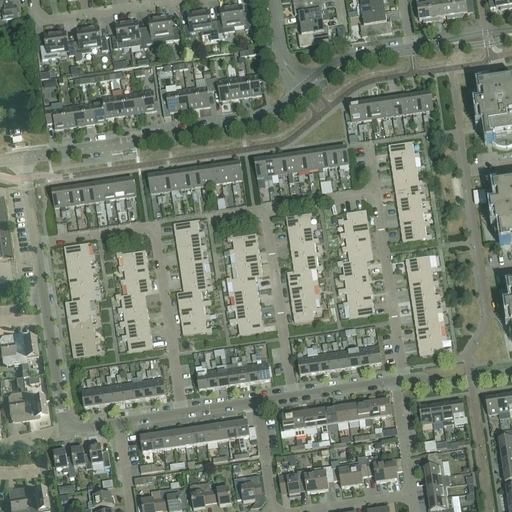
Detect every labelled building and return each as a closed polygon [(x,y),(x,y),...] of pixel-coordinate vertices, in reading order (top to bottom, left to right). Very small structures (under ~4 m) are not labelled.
[(0,0),(0,14),(5,14),(6,22),(17,20),(18,24),(16,8),(17,8),(18,12),(19,12),(16,0),(0,0)] [(373,15),(370,0),(355,0),(357,8),(358,8),(360,7),(362,17),(373,15)] [(386,0),(370,0),(373,15),(385,14),(383,3),(386,3),(386,4),(387,4),(386,0)] [(431,23),(427,0),(426,0),(415,2),(419,22),(423,22),(423,24),(431,23)] [(443,19),(439,0),(427,0),(431,23),(440,22),(439,19),(443,19)] [(455,20),(452,2),(452,0),(439,0),(443,19),(446,18),(447,21),(455,20)] [(464,0),(465,1),(452,2),(455,20),(463,18),(463,16),(467,15),(474,14),(471,0),(464,0)] [(487,0),(489,10),(495,9),(496,10),(499,9),(500,11),(508,10),(506,0),(487,0)] [(323,1),(308,3),(311,25),(322,23),(329,22),(328,13),(325,13),(323,1)] [(311,25),(308,3),(293,5),(295,18),(295,17),(298,16),(300,26),(311,25)] [(242,7),(231,9),(233,29),(244,27),(244,32),(251,31),(249,18),(243,19),(242,7)] [(233,29),(231,9),(220,11),(222,22),(216,23),(218,36),(218,42),(225,41),(224,35),(234,33),(233,29)] [(209,12),(198,14),(201,33),(201,37),(210,36),(211,43),(218,42),(218,36),(216,23),(210,24),(209,12)] [(201,33),(198,14),(187,15),(189,27),(183,28),(185,41),(191,40),(191,35),(201,33)] [(386,24),(385,14),(373,15),(377,37),(392,35),(390,22),(389,23),(389,24),(386,24)] [(377,37),(373,15),(362,17),(364,27),(361,28),(360,27),(361,39),(377,37)] [(170,18),(159,20),(162,39),(163,44),(179,42),(177,29),(172,30),(170,18)] [(162,39),(159,20),(148,21),(150,33),(144,34),(146,46),(152,46),(152,41),(162,39)] [(137,23),(126,24),(130,49),(140,47),(140,50),(147,49),(146,46),(144,34),(139,34),(137,23)] [(324,33),(322,23),(311,25),(314,47),(329,44),(327,32),(327,33),(324,33)] [(130,49),(126,24),(116,26),(117,38),(111,39),(113,51),(130,49)] [(314,47),(311,25),(300,26),(301,37),(298,37),(298,36),(297,36),(299,49),(314,47)] [(98,29),(87,30),(90,50),(101,48),(101,53),(108,52),(106,39),(100,40),(98,29)] [(91,55),(90,50),(87,30),(77,32),(78,43),(73,44),(75,57),(74,57),(75,64),(79,64),(81,63),(82,60),(81,56),(91,55)] [(65,34),(55,35),(58,55),(68,53),(68,58),(74,57),(75,57),(73,44),(67,45),(65,34)] [(58,55),(55,35),(44,37),(46,48),(40,49),(42,62),(58,60),(58,55)] [(258,77),(248,79),(251,99),(261,97),(258,77)] [(251,99),(248,79),(237,81),(240,100),(251,99)] [(230,102),(227,82),(217,83),(217,80),(211,81),(213,93),(218,93),(220,103),(230,102)] [(207,94),(213,93),(211,81),(205,82),(206,89),(196,91),(199,110),(210,109),(207,94)] [(240,100),(237,81),(227,82),(230,102),(240,100)] [(511,82),(504,84),(487,86),(478,88),(480,95),(479,96),(480,106),(475,107),(476,115),(478,127),(482,126),(484,126),(486,144),(491,143),(491,145),(496,148),(506,149),(507,149),(511,146),(511,82)] [(199,110),(196,91),(186,92),(189,112),(199,110)] [(179,113),(176,94),(166,95),(166,92),(160,93),(163,111),(168,110),(169,115),(179,113)] [(189,112),(186,92),(176,94),(179,113),(189,112)] [(153,93),(143,95),(146,114),(156,113),(153,93)] [(146,114),(143,95),(133,96),(135,116),(146,114)] [(430,95),(420,96),(423,114),(433,112),(431,101),(433,101),(433,96),(430,96),(430,95)] [(135,116),(133,96),(122,98),(125,117),(135,116)] [(423,114),(420,96),(410,98),(412,115),(423,114)] [(125,117),(122,98),(112,99),(115,119),(125,117)] [(412,115),(410,98),(399,99),(402,117),(412,115)] [(115,119),(112,99),(102,101),(102,105),(103,105),(105,120),(115,119)] [(402,117),(399,99),(389,101),(392,118),(402,117)] [(392,118),(389,101),(379,103),(382,120),(392,118)] [(379,103),(369,104),(372,121),(374,136),(379,135),(377,125),(376,125),(376,121),(382,120),(379,103)] [(372,121),(369,104),(359,106),(361,123),(372,121)] [(65,130),(62,111),(61,105),(51,106),(51,109),(44,110),(47,126),(54,125),(55,132),(65,130)] [(106,124),(105,120),(103,105),(102,105),(93,106),(96,126),(106,124)] [(96,126),(93,106),(83,108),(86,127),(96,126)] [(361,123),(359,106),(349,107),(349,108),(347,109),(347,114),(349,113),(351,124),(361,123)] [(86,127),(83,108),(72,109),(75,129),(86,127)] [(75,129),(72,109),(62,111),(65,130),(75,129)] [(414,156),(412,144),(388,148),(390,162),(414,158),(414,161),(419,160),(419,156),(414,156)] [(349,166),(346,150),(346,149),(336,151),(339,168),(349,166)] [(339,168),(336,151),(326,152),(328,170),(339,168)] [(326,152),(315,154),(318,171),(319,175),(323,174),(322,170),(328,170),(326,152)] [(318,171),(315,154),(305,155),(308,173),(318,171)] [(308,173),(305,155),(295,157),(298,174),(308,173)] [(295,157),(285,158),(287,176),(288,180),(292,179),(292,175),(298,174),(295,157)] [(287,176),(285,158),(274,160),(277,177),(287,176)] [(416,170),(414,161),(414,158),(390,162),(392,175),(416,172),(416,174),(424,173),(424,169),(416,170)] [(277,177),(274,160),(265,161),(268,183),(272,182),(272,178),(277,177)] [(268,183),(265,161),(254,163),(257,180),(263,179),(264,183),(268,183)] [(242,182),(240,165),(229,166),(232,184),(242,182)] [(232,184),(229,166),(219,168),(222,185),(232,184)] [(222,185),(219,168),(209,169),(211,187),(222,185)] [(211,187),(209,169),(199,171),(201,188),(211,187)] [(201,188),(199,171),(188,173),(191,190),(201,188)] [(418,184),(416,174),(416,172),(392,175),(394,189),(418,186),(418,188),(423,187),(423,183),(418,184)] [(191,190),(188,173),(178,174),(181,191),(191,190)] [(181,191),(178,174),(168,176),(171,193),(181,191)] [(171,193),(168,176),(158,177),(160,195),(171,193)] [(160,195),(158,177),(148,179),(150,196),(160,195)] [(136,198),(133,181),(123,182),(126,200),(136,198)] [(126,200),(123,182),(113,184),(115,201),(126,200)] [(112,184),(103,185),(105,203),(106,207),(110,206),(109,202),(115,201),(113,184),(112,184)] [(105,203),(103,185),(92,187),(95,204),(105,203)] [(511,185),(493,188),(495,196),(494,196),(495,207),(490,207),(491,215),(493,228),(497,227),(497,226),(499,226),(501,244),(509,243),(509,244),(511,243),(511,185)] [(420,197),(418,188),(418,186),(394,189),(396,203),(420,199),(420,201),(425,201),(425,196),(420,197)] [(95,204),(92,187),(82,188),(85,206),(95,204)] [(85,206),(82,188),(72,190),(75,207),(85,206)] [(75,207),(72,190),(62,191),(65,209),(75,207)] [(65,213),(65,209),(62,191),(51,193),(54,210),(60,209),(61,213),(65,213)] [(422,211),(420,201),(420,199),(396,203),(398,217),(422,213),(422,215),(427,214),(427,210),(422,211)] [(0,263),(13,261),(4,200),(0,200),(0,263)] [(366,213),(346,216),(347,223),(343,223),(343,222),(338,223),(338,227),(343,226),(345,236),(345,238),(369,234),(366,213)] [(424,224),(422,215),(422,213),(398,217),(400,230),(424,227),(424,229),(429,228),(429,224),(424,224)] [(311,228),(310,216),(286,220),(288,234),(312,230),(312,232),(317,232),(316,227),(311,228)] [(199,235),(197,223),(173,227),(175,241),(199,237),(200,239),(204,238),(204,234),(199,235)] [(426,238),(424,229),(424,227),(400,230),(403,244),(426,241),(426,243),(431,242),(431,237),(426,238)] [(313,242),(312,232),(312,230),(288,234),(290,247),(314,244),(314,246),(319,245),(318,241),(313,242)] [(371,248),(369,234),(345,238),(345,236),(340,236),(340,240),(345,240),(347,249),(347,251),(371,248)] [(201,248),(200,239),(199,237),(175,241),(177,254),(201,251),(202,253),(207,252),(206,248),(201,248)] [(258,250),(256,237),(233,240),(232,238),(227,239),(227,243),(232,243),(234,252),(234,254),(258,250)] [(315,255),(314,246),(314,244),(290,247),(292,261),(316,258),(316,260),(321,259),(320,255),(315,255)] [(89,258),(88,246),(64,250),(66,263),(90,260),(90,262),(95,261),(94,257),(89,258)] [(373,262),(371,248),(347,251),(347,249),(342,250),(342,254),(347,253),(349,264),(366,262),(366,263),(373,262)] [(260,264),(258,252),(258,250),(234,254),(234,252),(229,253),(230,257),(234,256),(236,266),(236,268),(260,264)] [(203,262),(202,253),(201,251),(177,254),(180,268),(203,264),(204,266),(209,266),(208,261),(203,262)] [(147,267),(145,253),(122,256),(122,255),(116,256),(117,260),(122,259),(123,269),(123,271),(147,267)] [(317,269),(316,260),(316,258),(292,261),(294,274),(311,272),(311,273),(317,271),(318,273),(323,273),(322,268),(317,269)] [(431,270),(429,258),(405,262),(407,276),(431,273),(431,275),(436,274),(436,270),(431,270)] [(91,271),(90,262),(90,260),(66,263),(68,277),(92,273),(92,276),(97,275),(96,271),(91,271)] [(368,276),(366,263),(366,262),(349,264),(342,265),(342,264),(337,265),(338,269),(342,268),(344,277),(344,279),(368,276)] [(205,276),(204,266),(203,264),(180,268),(182,282),(205,278),(206,280),(211,279),(210,275),(205,276)] [(262,278),(260,266),(260,264),(236,268),(236,266),(231,266),(232,271),(236,270),(238,281),(238,282),(255,279),(262,278)] [(149,281),(147,269),(147,267),(123,271),(123,269),(118,269),(119,274),(124,273),(125,282),(125,284),(149,281)] [(312,284),(311,273),(311,272),(294,274),(287,275),(289,289),(313,286),(313,288),(318,287),(317,283),(312,284)] [(93,285),(92,276),(92,273),(68,277),(70,291),(94,287),(94,289),(99,289),(98,285),(93,285)] [(433,284),(431,275),(431,273),(407,276),(409,290),(433,286),(433,288),(438,288),(438,283),(433,284)] [(370,289),(368,276),(344,279),(344,277),(339,278),(340,282),(344,282),(346,291),(346,293),(370,289)] [(207,289),(206,280),(205,278),(182,282),(183,295),(200,292),(201,293),(207,292),(207,294),(213,293),(212,289),(207,289)] [(257,292),(255,279),(238,282),(238,281),(231,282),(231,280),(226,281),(227,285),(232,285),(233,294),(233,296),(257,292)] [(151,295),(149,282),(149,281),(125,284),(125,282),(120,283),(121,287),(126,287),(127,298),(144,295),(144,296),(151,295)] [(314,297),(313,288),(313,286),(289,289),(291,303),(315,300),(315,302),(320,301),(319,297),(314,297)] [(435,298),(433,288),(433,286),(409,290),(411,304),(435,300),(435,302),(440,301),(440,297),(435,298)] [(95,299),(94,289),(94,287),(70,291),(72,304),(89,302),(95,301),(96,303),(101,302),(100,298),(95,299)] [(372,303),(370,289),(346,293),(346,291),(338,293),(338,297),(347,295),(348,305),(348,307),(372,303)] [(202,304),(201,293),(200,292),(183,295),(177,296),(179,310),(202,306),(203,308),(208,308),(207,303),(202,304)] [(259,306),(257,292),(233,296),(233,294),(228,295),(229,299),(234,298),(235,308),(235,310),(259,306)] [(146,309),(144,296),(144,295),(127,298),(121,299),(120,297),(115,298),(116,302),(121,301),(122,311),(123,313),(146,309)] [(316,311),(315,302),(315,300),(291,303),(294,324),(313,321),(312,314),(316,314),(316,315),(322,315),(321,310),(316,311)] [(437,311),(435,302),(435,300),(411,304),(413,317),(437,314),(437,316),(442,315),(442,311),(437,311)] [(91,313),(89,302),(72,304),(65,305),(67,319),(91,315),(91,318),(96,317),(96,313),(91,313)] [(374,317),(372,303),(348,307),(348,305),(343,306),(344,310),(349,309),(350,321),(374,317)] [(204,318),(203,308),(202,306),(179,310),(181,324),(205,321),(205,322),(210,321),(209,317),(204,318)] [(261,320),(259,307),(259,306),(235,310),(235,308),(227,309),(228,313),(236,312),(237,321),(237,323),(261,320)] [(125,326),(148,323),(146,309),(123,313),(122,311),(117,311),(118,315),(123,315),(124,324),(125,326)] [(439,325),(437,316),(437,314),(413,317),(415,331),(439,327),(440,329),(444,329),(444,324),(439,325)] [(93,327),(91,318),(91,315),(67,319),(69,333),(93,329),(93,331),(98,331),(98,326),(93,327)] [(263,334),(261,320),(237,323),(237,321),(229,323),(229,327),(238,326),(240,337),(263,334)] [(206,331),(205,322),(205,321),(181,324),(183,337),(206,334),(206,336),(212,335),(211,331),(206,331)] [(150,336),(148,323),(125,326),(124,324),(119,325),(120,329),(125,328),(126,338),(127,340),(150,336)] [(441,339),(440,329),(439,327),(415,331),(417,345),(441,341),(442,343),(446,342),(446,338),(441,339)] [(95,341),(93,331),(93,329),(69,333),(71,347),(95,343),(95,345),(100,344),(100,340),(95,341)] [(129,354),(153,350),(150,336),(127,340),(126,338),(121,339),(122,343),(127,342),(129,354)] [(21,366),(17,337),(10,338),(9,340),(10,342),(6,343),(6,341),(1,342),(0,342),(0,345),(3,365),(7,368),(21,366)] [(22,337),(17,337),(21,366),(28,365),(27,361),(39,359),(35,339),(28,340),(27,341),(24,342),(24,338),(22,337)] [(443,352),(442,343),(441,341),(417,345),(420,358),(443,355),(443,357),(448,356),(448,352),(443,352)] [(97,354),(95,345),(95,343),(71,347),(73,360),(96,357),(97,359),(102,358),(102,354),(97,354)] [(379,349),(369,350),(371,368),(381,366),(379,349)] [(371,368),(369,350),(358,352),(361,369),(371,368)] [(361,369),(358,352),(348,353),(351,371),(361,369)] [(351,371),(348,353),(338,355),(340,372),(351,371)] [(340,372),(338,355),(328,356),(330,374),(340,372)] [(330,374),(328,356),(317,358),(320,375),(330,374)] [(320,375),(317,358),(307,359),(310,377),(320,375)] [(310,377),(307,359),(297,361),(300,378),(310,377)] [(270,383),(268,365),(257,367),(260,384),(270,383)] [(222,367),(216,368),(216,373),(219,390),(229,389),(227,371),(226,367),(222,367)] [(260,384),(257,367),(247,368),(250,386),(260,384)] [(250,386),(247,368),(237,370),(240,387),(250,386)] [(240,387),(237,370),(227,371),(229,389),(240,387)] [(219,390),(216,373),(206,374),(209,392),(219,390)] [(209,392),(206,374),(196,376),(199,393),(209,392)] [(30,423),(25,394),(23,380),(17,381),(18,389),(21,392),(22,395),(11,396),(8,400),(12,423),(13,424),(18,423),(18,421),(22,421),(22,423),(23,424),(30,423)] [(165,398),(163,381),(153,382),(155,400),(165,398)] [(155,400),(153,382),(142,384),(145,401),(155,400)] [(145,401),(142,384),(132,385),(135,403),(145,401)] [(135,403),(132,385),(122,387),(125,404),(135,403)] [(125,404),(122,387),(112,388),(114,406),(125,404)] [(114,406),(112,388),(102,390),(104,407),(114,406)] [(104,407),(102,390),(91,392),(94,409),(104,407)] [(94,409),(91,392),(81,393),(84,410),(94,409)] [(32,393),(25,394),(30,423),(35,422),(36,421),(36,417),(39,416),(40,417),(47,416),(44,396),(33,397),(32,393)] [(509,414),(507,397),(496,399),(498,415),(509,414)] [(498,415),(496,399),(485,401),(487,417),(498,415)] [(391,418),(389,406),(389,402),(378,404),(381,420),(391,418)] [(381,420),(378,404),(367,405),(370,421),(381,420)] [(462,404),(451,406),(454,422),(454,427),(455,428),(467,426),(466,420),(464,420),(462,404)] [(371,427),(370,421),(367,405),(357,407),(359,423),(364,422),(365,428),(371,427)] [(454,422),(451,406),(440,407),(443,424),(443,428),(454,427),(454,422)] [(359,423),(357,407),(346,409),(348,424),(359,423)] [(443,424),(440,407),(430,409),(432,425),(443,424)] [(348,424),(346,409),(335,410),(337,426),(348,424)] [(432,425),(430,409),(419,411),(421,427),(432,425)] [(337,426),(335,410),(324,412),(327,428),(337,426)] [(328,434),(327,428),(324,412),(314,413),(316,429),(321,429),(322,435),(328,434)] [(316,429),(314,413),(303,415),(305,431),(316,429)] [(305,431),(303,415),(292,417),(294,433),(295,438),(306,437),(305,431)] [(294,433),(292,417),(281,418),(283,427),(279,427),(281,435),(294,433)] [(256,441),(255,429),(248,430),(247,423),(236,425),(239,441),(240,451),(246,450),(245,443),(244,443),(243,440),(249,439),(250,442),(256,441)] [(239,441),(236,425),(226,426),(228,442),(239,441)] [(228,442),(226,426),(215,428),(217,444),(228,442)] [(217,444),(215,428),(204,430),(207,446),(217,444)] [(207,446),(204,430),(193,431),(196,447),(207,446)] [(397,437),(396,430),(382,432),(382,435),(383,439),(397,437)] [(196,447),(193,431),(183,433),(185,449),(196,447)] [(185,449),(183,433),(172,434),(174,450),(185,449)] [(174,450),(172,434),(161,436),(164,452),(174,450)] [(164,452),(161,436),(150,438),(153,454),(164,452)] [(153,454),(150,438),(140,439),(142,455),(153,454)] [(511,438),(498,441),(500,452),(511,450),(511,438)] [(436,451),(436,447),(435,443),(424,444),(425,453),(436,451)] [(98,446),(89,447),(90,458),(92,467),(103,465),(104,469),(110,468),(108,456),(102,457),(101,447),(99,447),(98,446)] [(81,448),(71,450),(73,461),(74,469),(85,468),(86,472),(93,471),(92,467),(90,458),(84,459),(83,450),(81,450),(81,448)] [(511,450),(500,452),(501,463),(511,461),(511,450)] [(69,479),(75,479),(74,469),(73,461),(67,462),(65,452),(63,453),(63,451),(53,453),(56,472),(62,471),(63,475),(68,475),(69,479)] [(428,469),(423,470),(425,481),(444,478),(441,461),(438,461),(437,455),(426,457),(428,469)] [(359,464),(349,466),(349,471),(352,489),(363,487),(362,479),(368,478),(365,461),(365,459),(359,460),(359,464)] [(386,483),(384,465),(378,466),(377,459),(365,461),(368,478),(374,478),(376,485),(386,483)] [(396,474),(403,473),(401,461),(394,462),(394,464),(384,465),(386,483),(397,482),(396,474)] [(511,461),(501,463),(503,474),(511,472),(511,461)] [(352,489),(349,471),(349,467),(349,466),(339,467),(339,463),(331,464),(331,469),(333,484),(340,483),(341,490),(352,489)] [(199,471),(198,466),(194,467),(194,464),(188,465),(189,472),(199,471)] [(156,473),(155,469),(155,466),(140,468),(141,476),(156,473)] [(327,485),(333,484),(331,469),(320,470),(321,475),(315,476),(317,494),(328,492),(327,485)] [(317,494),(315,476),(314,471),(297,474),(297,478),(299,489),(305,488),(306,495),(317,494)] [(511,472),(503,474),(505,484),(511,483),(511,472)] [(465,486),(467,486),(473,485),(472,479),(468,479),(467,477),(463,478),(465,486)] [(240,488),(235,489),(237,502),(242,502),(243,505),(255,503),(254,499),(262,498),(262,496),(259,478),(246,480),(247,487),(240,488)] [(288,492),(289,498),(289,500),(300,498),(299,489),(297,478),(286,480),(286,478),(278,479),(280,493),(288,492)] [(444,478),(425,481),(427,492),(446,489),(449,489),(447,478),(444,478)] [(148,486),(147,479),(134,481),(135,488),(148,486)] [(204,506),(212,505),(210,493),(209,485),(189,488),(190,495),(191,495),(193,511),(194,511),(205,510),(204,506)] [(49,511),(46,490),(41,491),(39,491),(38,493),(35,493),(35,490),(34,489),(27,491),(30,511),(49,511)] [(446,489),(427,492),(428,503),(447,500),(446,489)] [(179,490),(159,493),(161,511),(164,511),(169,511),(181,511),(187,510),(184,493),(179,493),(179,490)] [(217,492),(210,493),(212,505),(219,504),(219,508),(231,507),(229,490),(217,491),(217,492)] [(30,511),(27,491),(21,492),(20,494),(20,495),(17,496),(16,493),(10,494),(9,496),(11,511),(30,511)] [(101,497),(100,491),(88,492),(89,504),(94,504),(95,510),(103,509),(114,507),(113,497),(111,497),(111,495),(101,497)] [(161,511),(159,493),(151,494),(152,501),(141,503),(142,511),(161,511)] [(447,500),(428,503),(429,508),(429,511),(453,511),(451,499),(447,500)]
